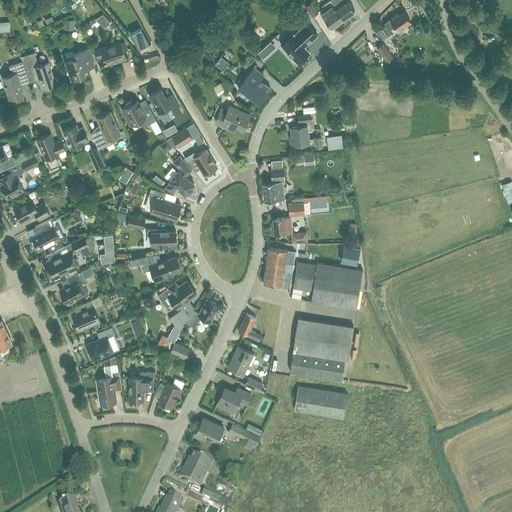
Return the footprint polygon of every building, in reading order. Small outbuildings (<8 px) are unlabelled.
[(299,14),(306,10),(300,0),(297,0),(293,3),(299,14)] [(331,27),(343,18),(329,0),(322,5),(324,8),(320,11),(324,17),(324,18),(331,27)] [(329,0),(343,18),(355,10),(348,0),(347,1),(346,0),(329,0)] [(305,5),(312,16),(318,12),(311,1),(308,3),(305,5)] [(29,8),(23,10),(27,22),(33,20),(29,8)] [(385,25),(383,27),(377,30),(383,38),(388,35),(391,32),(390,30),(394,26),(397,31),(411,21),(403,11),(398,14),(397,13),(389,19),(384,23),(385,25)] [(102,26),(110,21),(103,12),(95,18),(102,26)] [(159,30),(164,28),(159,19),(154,22),(159,30)] [(67,20),(66,28),(74,29),(75,21),(67,20)] [(280,47),(296,64),(308,53),(304,48),(307,45),(308,46),(317,37),(306,25),(293,37),(293,36),(280,47)] [(142,27),(130,33),(138,48),(151,42),(142,27)] [(100,47),(94,49),(98,58),(103,56),(106,66),(127,59),(121,42),(111,45),(108,46),(108,48),(102,50),(100,47)] [(383,43),(376,48),(386,62),(393,57),(383,43)] [(195,54),(202,50),(199,46),(193,50),(195,54)] [(264,48),(259,52),(264,58),(268,53),(264,48)] [(75,57),(66,60),(68,67),(67,73),(71,74),(72,78),(85,73),(83,69),(94,65),(88,49),(74,54),(75,57)] [(222,65),(230,58),(223,51),(215,58),(222,65)] [(21,56),(23,61),(28,79),(37,76),(41,88),(56,84),(53,74),(49,61),(39,64),(35,52),(21,56)] [(28,79),(23,61),(9,65),(12,73),(2,77),(9,99),(24,94),(20,82),(28,79)] [(179,64),(183,71),(188,68),(184,61),(179,64)] [(264,75),(256,69),(254,67),(238,88),(259,104),(271,89),(260,80),(264,75)] [(338,87),(338,79),(326,79),(326,87),(338,87)] [(226,93),(230,90),(224,81),(220,83),(226,93)] [(171,94),(166,97),(161,88),(149,95),(158,112),(165,108),(170,117),(181,111),(171,94)] [(125,104),(126,106),(121,108),(130,125),(138,121),(141,125),(145,126),(156,120),(147,102),(140,106),(137,100),(133,102),(132,99),(126,103),(125,104)] [(250,115),(229,106),(227,110),(221,108),(215,121),(229,128),(231,123),(244,129),(250,115)] [(91,132),(90,132),(98,149),(114,142),(112,138),(121,134),(110,111),(106,113),(106,111),(100,114),(100,115),(97,117),(102,129),(92,133),(91,132)] [(298,115),(298,122),(312,121),(311,114),(298,115)] [(194,121),(187,125),(192,136),(199,133),(194,121)] [(82,143),(84,142),(88,141),(86,136),(82,127),(78,129),(76,124),(63,130),(71,148),(73,147),(74,149),(77,150),(81,148),(82,145),(82,143)] [(323,146),(322,139),(321,135),(315,136),(315,137),(309,138),(307,125),(290,127),(292,138),(290,138),(291,145),(315,142),(316,147),(323,146)] [(177,145),(178,147),(192,138),(186,127),(169,138),(174,147),(177,145)] [(342,130),(328,131),(329,143),(343,142),(342,130)] [(50,132),(44,135),(36,138),(45,159),(59,153),(59,152),(65,150),(61,139),(55,142),(50,132)] [(200,136),(195,139),(199,144),(204,141),(200,136)] [(167,139),(165,140),(160,144),(165,151),(172,146),(167,139)] [(0,146),(0,162),(1,162),(4,168),(16,163),(12,156),(8,158),(2,145),(0,146)] [(96,168),(104,164),(97,148),(89,151),(96,168)] [(205,149),(199,153),(197,151),(185,159),(196,171),(200,168),(204,176),(213,170),(211,166),(215,164),(214,163),(208,154),(205,149)] [(23,160),(21,161),(24,168),(25,169),(39,162),(37,157),(35,154),(27,157),(23,160)] [(313,154),(303,156),(305,165),(315,163),(313,154)] [(170,182),(166,187),(173,191),(176,187),(185,194),(194,184),(185,176),(191,168),(180,155),(173,161),(180,169),(181,169),(179,171),(178,170),(169,181),(170,182)] [(270,156),(271,167),(283,166),(283,155),(270,156)] [(4,168),(0,170),(0,177),(3,184),(1,185),(7,198),(23,189),(17,177),(17,176),(17,175),(17,173),(18,172),(19,171),(20,170),(21,169),(24,168),(21,161),(16,163),(4,168)] [(265,201),(274,200),(284,199),(282,180),(282,179),(285,178),(284,167),(271,169),(272,179),(273,179),(273,181),(263,182),(265,201)] [(143,176),(135,171),(132,176),(140,181),(143,176)] [(123,172),(120,178),(127,182),(130,177),(123,172)] [(157,189),(151,188),(149,195),(155,197),(151,211),(167,216),(176,219),(181,204),(164,199),(166,192),(157,189)] [(80,204),(86,201),(82,193),(78,195),(77,198),(80,204)] [(31,199),(14,209),(12,205),(21,222),(35,214),(39,220),(48,215),(50,214),(43,203),(38,206),(35,206),(31,199)] [(95,205),(87,202),(85,208),(93,211),(95,205)] [(304,214),(303,202),(288,203),(290,215),(304,214)] [(143,228),(145,218),(129,215),(127,225),(143,228)] [(292,231),(291,216),(273,218),(274,226),(271,226),(270,227),(271,232),(272,233),(274,232),(275,233),(284,232),(292,231)] [(39,233),(31,236),(34,242),(33,243),(37,251),(46,246),(47,246),(50,251),(63,245),(60,239),(50,219),(44,222),(35,226),(39,233)] [(356,223),(349,223),(350,234),(357,233),(356,223)] [(150,228),(147,228),(147,235),(147,245),(151,245),(151,246),(155,245),(155,248),(161,248),(161,246),(169,246),(169,244),(176,244),(176,230),(168,231),(168,229),(160,229),(160,228),(150,228)] [(306,231),(291,232),(293,242),(308,240),(306,231)] [(44,263),(52,279),(78,267),(78,266),(79,265),(80,264),(77,259),(76,258),(75,259),(72,253),(79,250),(82,256),(93,250),(95,245),(91,235),(85,238),(84,236),(56,249),(59,256),(44,263)] [(106,252),(101,253),(101,262),(115,260),(113,235),(104,235),(106,252)] [(343,245),(340,261),(356,263),(359,248),(343,245)] [(269,247),(266,262),(278,264),(278,267),(292,269),(295,269),(296,264),(293,263),(285,262),(287,250),(269,247)] [(149,255),(146,256),(152,273),(155,281),(164,278),(173,274),(172,273),(181,270),(176,256),(161,261),(158,254),(149,255)] [(297,261),(296,267),(293,287),(312,290),(311,301),(356,308),(362,274),(363,269),(317,262),(317,264),(297,261)] [(290,287),(292,269),(278,267),(278,264),(266,262),(263,283),(290,287)] [(70,284),(59,290),(67,304),(76,299),(84,294),(79,286),(84,284),(87,282),(84,279),(95,273),(91,266),(84,270),(83,270),(78,273),(77,273),(75,274),(67,279),(70,284)] [(123,285),(118,275),(112,278),(116,288),(123,285)] [(187,281),(179,287),(175,282),(158,295),(167,307),(173,302),(177,308),(196,294),(187,281)] [(118,297),(125,294),(122,287),(116,290),(118,297)] [(78,313),(72,315),(78,330),(81,329),(81,331),(90,327),(89,325),(98,322),(96,316),(98,315),(96,312),(95,308),(103,304),(100,298),(99,296),(91,299),(86,302),(77,306),(79,311),(78,313)] [(212,300),(210,300),(208,299),(200,313),(195,310),(187,323),(196,328),(202,317),(211,322),(221,306),(216,304),(216,302),(212,300)] [(190,315),(181,309),(169,318),(180,332),(190,315)] [(251,324),(255,317),(246,313),(238,331),(259,341),(262,334),(255,331),(256,327),(251,324)] [(290,371),(300,373),(342,379),(345,360),(348,360),(354,326),(298,317),(292,351),(293,351),(290,371)] [(140,326),(137,318),(131,321),(134,328),(140,326)] [(0,349),(12,343),(1,319),(0,319),(0,349)] [(93,360),(113,351),(107,336),(114,333),(112,326),(97,332),(99,339),(86,344),(87,345),(86,348),(87,352),(90,353),(93,360)] [(162,334),(157,344),(167,348),(172,339),(162,334)] [(174,342),(170,351),(185,358),(189,348),(174,342)] [(242,374),(252,353),(247,350),(238,346),(234,354),(236,354),(229,368),(242,374)] [(106,378),(96,379),(100,404),(117,401),(115,391),(122,390),(119,371),(112,372),(111,365),(104,366),(106,378)] [(129,386),(129,390),(129,400),(143,400),(143,390),(153,390),(153,371),(140,371),(139,377),(129,377),(129,380),(128,381),(128,385),(129,386)] [(248,377),(245,384),(260,391),(263,383),(248,377)] [(160,382),(154,395),(160,398),(158,402),(163,404),(163,405),(172,409),(178,396),(179,396),(184,386),(182,389),(167,382),(166,385),(160,382)] [(346,395),(346,394),(298,386),(294,409),(343,417),(347,395),(346,395)] [(251,394),(246,392),(238,387),(235,393),(224,388),(217,404),(233,412),(239,401),(246,404),(251,394)] [(195,435),(204,439),(209,442),(213,435),(219,437),(223,427),(203,418),(195,435)] [(252,442),(256,444),(260,436),(233,423),(229,431),(242,437),(240,443),(250,448),(252,442)] [(246,428),(260,436),(263,430),(248,423),(246,428)] [(181,478),(190,482),(200,487),(203,480),(201,478),(209,462),(210,463),(213,458),(203,453),(200,458),(192,454),(181,478)] [(234,476),(240,479),(243,474),(237,471),(234,476)] [(209,499),(210,500),(218,503),(225,506),(228,500),(205,489),(202,496),(203,496),(209,499)] [(189,490),(186,495),(206,505),(209,499),(203,496),(202,496),(189,490)] [(157,511),(176,511),(180,505),(178,503),(181,497),(179,497),(170,492),(167,498),(160,511),(158,511),(157,511)] [(62,511),(78,511),(74,498),(60,503),(62,511)]
